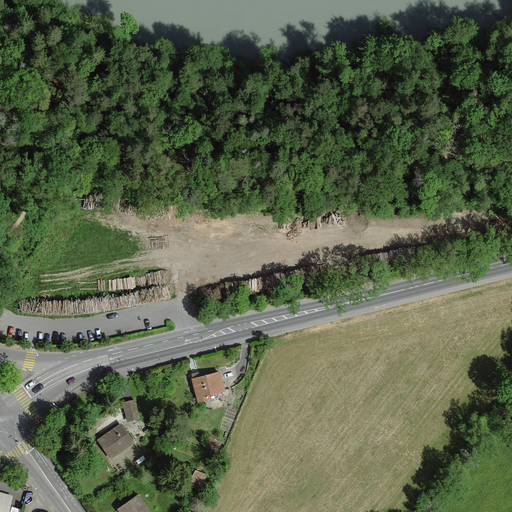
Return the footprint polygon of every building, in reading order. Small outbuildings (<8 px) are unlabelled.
[(218,371),(189,378),(194,402),(223,395),(218,371)] [(124,401),(130,420),(143,416),(137,397),(124,401)] [(124,423),(99,438),(112,458),(137,442),(124,423)] [(15,496),(0,491),(0,511),(20,511),(22,506),(13,504),(15,496)] [(153,511),(141,494),(120,508),(122,511),(153,511)]
